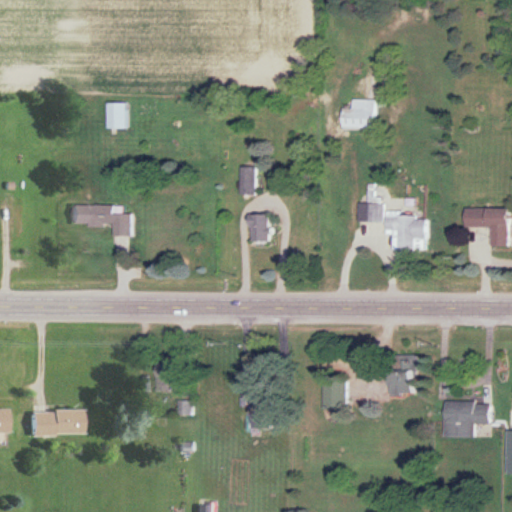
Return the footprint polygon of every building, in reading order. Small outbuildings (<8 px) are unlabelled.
[(346,108),(346,128),(380,128),(380,99),(357,99),(356,108),(346,108)] [(112,128),(131,128),(131,102),(112,102),(112,128)] [(255,170),(240,170),(240,198),(255,198),(255,170)] [(422,260),(423,224),(383,223),(383,212),(376,212),(376,202),(367,202),(367,212),(356,212),(355,231),(383,231),(383,244),(392,244),(392,260),(422,260)] [(114,208),(70,207),(70,228),(112,228),(112,239),(131,240),(131,217),(114,217),(114,208)] [(272,244),(272,217),(252,217),(252,244),(272,244)] [(505,217),(460,217),(460,236),(488,236),(488,255),(505,255),(505,217)] [(155,393),(178,393),(178,365),(155,365),(155,393)] [(382,368),(384,403),(414,402),(412,366),(382,368)] [(344,389),(320,389),(320,420),(344,420),(344,389)] [(0,434),(9,435),(9,411),(0,411),(0,434)] [(441,447),(472,447),(472,433),(490,433),(490,411),(441,411),(441,447)] [(30,413),(30,438),(84,438),(84,412),(30,413)] [(503,483),(511,483),(511,438),(503,439),(503,483)]
